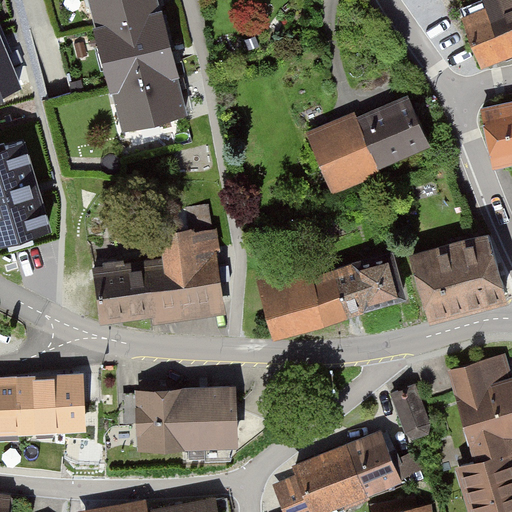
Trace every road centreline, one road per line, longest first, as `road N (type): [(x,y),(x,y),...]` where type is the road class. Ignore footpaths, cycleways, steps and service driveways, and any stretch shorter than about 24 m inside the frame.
road 1 (unclassified): [(125,350),(383,348)]
road 2 (residential): [(0,484),(86,493),(251,482)]
road 3 (residential): [(251,482),(384,369),(383,348)]
road 4 (unclassified): [(511,244),(450,93)]
road 5 (unclassified): [(0,287),(125,350)]
road 6 (unclassified): [(383,348),(511,318)]
road 7 (residential): [(0,371),(125,350)]
